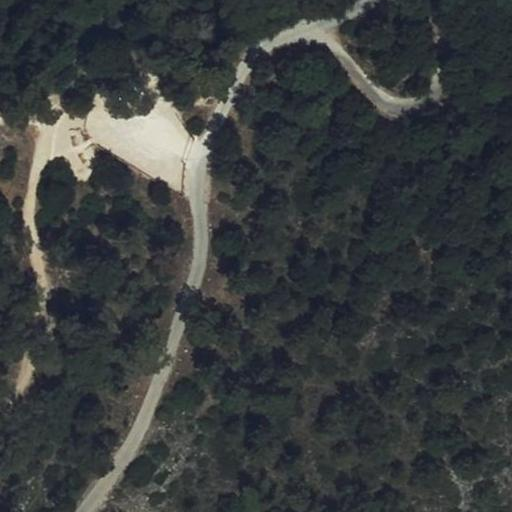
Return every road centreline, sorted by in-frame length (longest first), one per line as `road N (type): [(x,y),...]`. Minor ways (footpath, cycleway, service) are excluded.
road 1 (unclassified): [(81,511),(115,475),(165,365),(196,269),(201,172),(227,91),(257,50),(366,0)]
road 2 (track): [(436,0),(441,75),(417,103),(387,104),(316,26)]
road 3 (track): [(0,402),(39,346),(28,225),(34,168)]
road 4 (track): [(34,168),(55,131),(109,130),(201,172)]
